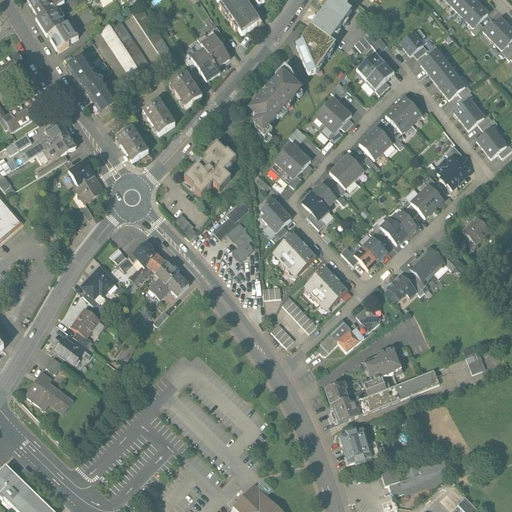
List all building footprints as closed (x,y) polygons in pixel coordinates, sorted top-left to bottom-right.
[(25,0),(37,19),(38,20),(53,10),(54,10),(54,11),(64,5),(60,0),(25,0)] [(217,0),(216,1),(220,6),(218,7),(236,33),(238,32),(241,37),(256,26),(255,25),(259,22),(247,5),(243,0),(217,0)] [(334,0),(312,30),(329,43),(351,13),(334,0)] [(455,0),(449,6),(457,14),(470,0),(455,0)] [(465,22),(479,7),(471,0),(470,0),(457,14),(465,22)] [(479,7),(465,22),(473,30),(479,24),(487,16),(479,7)] [(54,11),(54,10),(53,10),(38,20),(37,19),(35,21),(46,38),(48,37),(51,42),(50,43),(56,52),(57,52),(58,54),(69,47),(68,46),(78,40),(76,37),(74,33),(68,24),(64,27),(54,11)] [(142,10),(133,16),(138,25),(148,19),(142,10)] [(158,34),(148,19),(138,25),(148,41),(158,34)] [(483,29),(481,31),(485,35),(495,26),(491,21),(483,29)] [(495,26),(485,35),(493,44),(508,29),(499,21),(495,26)] [(151,69),(121,24),(112,30),(142,75),(151,69)] [(483,29),(479,24),(473,30),(471,33),(475,37),(481,31),(483,29)] [(142,75),(112,30),(109,25),(101,32),(136,86),(145,80),(142,75)] [(224,41),(216,29),(211,33),(214,38),(214,37),(219,45),(224,41)] [(511,33),(508,29),(493,44),(502,52),(510,44),(511,42),(511,33)] [(312,30),(311,30),(302,43),(300,41),(299,43),(296,44),(298,46),(296,47),(308,76),(308,77),(315,74),(314,72),(318,68),(319,68),(326,58),(325,57),(329,52),(330,53),(334,47),(329,43),(312,30)] [(425,39),(419,32),(413,36),(419,44),(425,39)] [(158,34),(148,41),(158,56),(168,50),(158,34)] [(367,35),(354,46),(361,55),(370,47),(375,43),(367,35)] [(419,44),(413,36),(400,47),(410,59),(413,57),(423,49),(419,44)] [(219,45),(214,37),(214,38),(201,46),(204,51),(216,70),(217,70),(230,61),(219,45)] [(378,56),(386,49),(379,40),(375,43),(370,47),(378,56)] [(502,52),(499,56),(503,60),(505,58),(511,50),(511,46),(510,44),(502,52)] [(330,53),(329,52),(325,57),(326,58),(319,68),(318,68),(314,72),(315,74),(308,77),(308,76),(302,79),(303,82),(315,110),(329,94),(333,90),(337,85),(346,75),(338,68),(348,57),(334,47),(330,53)] [(438,52),(435,47),(427,54),(425,55),(429,60),(436,54),(438,52)] [(423,49),(413,57),(416,62),(425,55),(427,54),(423,49)] [(168,50),(158,56),(162,61),(171,55),(168,50)] [(216,70),(204,51),(191,60),(196,68),(206,84),(220,74),(217,70),(216,70)] [(429,60),(420,66),(435,84),(450,72),(436,54),(429,60)] [(17,55),(0,66),(0,84),(26,69),(17,55)] [(191,60),(188,55),(183,59),(191,71),(196,68),(191,60)] [(374,56),(356,73),(366,83),(384,66),(374,56)] [(98,83),(82,59),(66,70),(83,94),(85,93),(101,118),(117,107),(100,82),(98,83)] [(366,83),(365,83),(366,84),(366,83),(375,93),(385,84),(394,76),(393,75),(393,76),(384,66),(384,65),(384,66),(366,83)] [(284,67),(275,78),(278,81),(275,84),(274,83),(257,103),(257,104),(255,107),(255,106),(252,109),(255,132),(264,140),(271,132),(272,132),(267,127),(271,123),(272,123),(279,115),(279,114),(285,108),(293,100),(292,99),(299,92),(296,89),(298,87),(296,85),(291,73),(284,67)] [(465,90),(450,72),(435,84),(449,102),(458,96),(465,90)] [(185,76),(170,86),(186,110),(201,100),(185,76)] [(299,92),(292,99),(293,100),(285,108),(279,114),(279,115),(272,123),(271,123),(267,127),(272,132),(271,132),(284,144),(289,139),(293,135),(297,130),(315,110),(303,82),(296,85),(298,87),(296,89),(299,92)] [(375,93),(379,98),(389,88),(385,84),(375,93)] [(346,93),(337,85),(333,90),(342,98),(346,93)] [(471,93),(467,88),(465,90),(458,96),(461,100),(469,94),(471,93)] [(333,90),(329,94),(338,102),(342,98),(333,90)] [(461,100),(457,104),(460,109),(469,102),(473,99),(469,94),(461,100)] [(6,120),(3,122),(8,131),(11,135),(51,110),(43,96),(19,111),(6,120)] [(332,100),(314,120),(324,129),(341,109),(332,100)] [(414,110),(404,100),(395,109),(411,126),(421,117),(414,110)] [(460,109),(453,114),(461,124),(476,111),(469,102),(460,109)] [(159,103),(144,113),(160,137),(175,127),(159,103)] [(428,116),(418,106),(414,110),(421,117),(424,120),(428,116)] [(324,129),(333,137),(338,133),(340,130),(348,121),(351,118),(341,109),(324,129)] [(411,126),(395,109),(385,118),(392,126),(401,136),(411,126)] [(6,120),(0,110),(0,123),(6,132),(8,131),(3,122),(6,120)] [(476,111),(461,124),(468,133),(477,126),(484,121),(476,111)] [(238,118),(221,135),(229,143),(246,126),(238,118)] [(484,121),(477,126),(481,131),(492,122),(488,118),(484,121)] [(324,129),(314,120),(310,125),(319,134),(324,129)] [(348,121),(340,130),(345,133),(353,125),(348,121)] [(492,122),(481,131),(484,136),(491,130),(497,126),(493,121),(492,122)] [(60,124),(53,128),(51,126),(46,129),(47,131),(45,133),(49,140),(47,141),(52,148),(68,138),(60,124)] [(401,136),(392,126),(387,130),(392,134),(400,143),(404,139),(401,136)] [(333,137),(324,129),(319,134),(329,142),(330,141),(333,137)] [(132,130),(116,141),(132,165),(148,155),(132,130)] [(305,138),(297,130),(293,135),(301,143),(302,143),(305,138)] [(391,146),(376,130),(367,138),(383,154),(391,146)] [(484,136),(476,142),(483,152),(499,140),(491,130),(484,136)] [(333,137),(330,141),(334,145),(342,136),(338,133),(333,137)] [(400,143),(392,134),(387,139),(400,152),(404,148),(400,143)] [(10,157),(31,144),(26,135),(4,149),(10,157)] [(293,135),(289,139),(297,147),(301,143),(293,135)] [(49,149),(44,152),(49,160),(58,155),(61,160),(64,158),(76,150),(68,138),(52,148),(49,149)] [(383,154),(367,138),(359,146),(374,162),(383,154)] [(499,140),(483,152),(491,161),(498,156),(506,149),(499,140)] [(44,142),(18,157),(23,165),(44,152),(49,149),(44,142)] [(216,146),(203,160),(206,162),(199,169),(197,167),(184,180),(193,189),(192,190),(201,199),(213,186),(219,192),(231,180),(224,174),(236,161),(227,153),(225,154),(216,146)] [(291,146),(273,166),(283,174),(301,154),(291,146)] [(511,152),(511,151),(509,147),(506,149),(498,156),(501,160),(511,152)] [(466,162),(453,148),(445,157),(450,162),(451,161),(458,169),(466,162)] [(283,174),(293,183),(297,178),(300,175),(308,166),(310,163),(301,154),(283,174)] [(58,155),(49,160),(47,165),(34,172),(38,179),(67,162),(64,158),(61,160),(58,155)] [(363,162),(357,156),(353,160),(361,169),(365,165),(363,162)] [(364,174),(348,157),(338,166),(354,182),(364,174)] [(379,171),(367,158),(363,162),(365,165),(375,175),(379,171)] [(450,162),(447,165),(445,162),(438,169),(440,172),(436,175),(441,179),(439,181),(445,187),(447,186),(452,191),(461,183),(459,182),(465,177),(458,169),(451,161),(450,162)] [(0,168),(0,167),(0,178),(11,172),(6,164),(0,168)] [(94,179),(84,164),(69,174),(77,189),(94,179)] [(283,174),(273,166),(269,170),(279,179),(283,174)] [(308,166),(300,175),(304,179),(312,170),(308,166)] [(354,182),(338,166),(329,174),(345,191),(354,182)] [(283,174),(279,179),(288,187),(289,187),(293,183),(283,174)] [(293,183),(289,187),(293,191),(301,182),(297,178),(293,183)] [(77,189),(75,190),(85,206),(103,194),(94,179),(77,189)] [(259,180),(256,184),(266,193),(269,189),(259,180)] [(425,184),(428,187),(438,197),(442,193),(430,180),(425,184)] [(346,194),(337,185),(333,189),(335,191),(341,198),(346,194)] [(336,201),(322,186),(317,191),(317,190),(311,195),(326,210),(336,201)] [(428,187),(419,196),(434,211),(443,203),(438,197),(428,187)] [(341,198),(335,191),(331,195),(343,209),(348,204),(341,198)] [(326,210),(311,195),(306,200),(306,201),(302,206),(311,215),(318,223),(320,221),(328,213),(326,210)] [(434,211),(419,196),(410,205),(424,220),(434,211)] [(0,244),(22,225),(0,199),(0,244)] [(275,235),(291,221),(273,202),(260,214),(264,218),(261,220),(267,227),(275,235)] [(229,219),(213,233),(221,241),(226,236),(233,244),(240,237),(245,233),(237,223),(248,213),(248,209),(242,203),(226,217),(229,219)] [(414,218),(403,207),(399,211),(402,214),(410,222),(414,218)] [(78,218),(69,224),(75,234),(84,228),(83,226),(93,219),(86,209),(76,215),(78,218)] [(393,223),(392,223),(406,237),(416,228),(410,222),(402,214),(393,223)] [(181,215),(173,224),(178,228),(185,220),(185,219),(181,215)] [(318,223),(311,215),(306,219),(318,232),(324,227),(320,221),(318,223)] [(476,219),(462,233),(469,240),(476,247),(476,246),(490,233),(476,219)] [(178,228),(177,228),(182,232),(189,224),(185,220),(178,228)] [(406,237),(392,223),(393,223),(390,220),(380,230),(388,239),(396,247),(406,237)] [(182,232),(186,236),(192,230),(193,228),(189,224),(182,232)] [(380,230),(376,226),(372,230),(373,231),(384,243),(388,239),(380,230)] [(275,235),(267,227),(262,232),(270,240),(275,235)] [(70,228),(60,234),(66,243),(76,237),(70,228)] [(186,236),(184,238),(189,242),(196,234),(192,230),(186,236)] [(384,243),(373,231),(369,235),(381,248),(385,244),(384,243)] [(253,251),(240,237),(234,243),(239,249),(235,252),(236,253),(234,254),(233,255),(233,258),(237,262),(240,262),(243,260),(244,261),(253,251)] [(302,246),(293,237),(275,253),(281,260),(279,262),(289,273),(291,270),(297,277),(315,260),(306,251),(307,250),(303,246),(302,246)] [(387,255),(372,240),(362,249),(377,264),(387,255)] [(469,240),(464,245),(472,253),(477,248),(476,246),(476,247),(469,240)] [(146,244),(140,249),(139,248),(135,251),(136,253),(132,257),(136,261),(142,268),(144,270),(146,267),(155,255),(146,244)] [(377,264),(362,249),(353,258),(358,263),(368,273),(377,264)] [(118,250),(109,258),(113,262),(114,261),(122,254),(118,250)] [(353,258),(346,250),(340,255),(353,268),(358,263),(353,258)] [(444,266),(429,250),(419,260),(434,276),(444,266)] [(122,254),(114,261),(117,266),(126,258),(122,254)] [(166,264),(155,255),(146,267),(150,270),(157,276),(166,264)] [(132,257),(119,268),(124,273),(135,263),(134,262),(136,261),(132,257)] [(419,260),(409,269),(417,278),(424,285),(434,276),(419,260)] [(157,276),(155,277),(159,281),(146,295),(152,301),(177,276),(166,264),(157,276)] [(142,268),(129,279),(133,283),(144,270),(142,268)] [(99,270),(92,277),(92,278),(89,281),(88,281),(81,288),(93,300),(103,290),(106,293),(115,285),(99,270)] [(150,270),(144,277),(151,282),(155,277),(157,276),(150,270)] [(333,280),(324,270),(307,287),(313,293),(310,296),(320,306),(323,304),(329,310),(347,294),(338,284),(338,283),(334,279),(333,280)] [(177,276),(152,301),(154,303),(157,306),(171,292),(177,298),(188,287),(177,276)] [(400,278),(387,290),(398,302),(405,295),(410,299),(415,294),(407,285),(400,278)] [(417,278),(413,282),(421,291),(426,287),(424,285),(417,278)] [(413,282),(412,281),(407,285),(415,294),(420,298),(424,294),(421,291),(413,282)] [(279,289),(262,291),(263,302),(281,300),(279,289)] [(316,328),(289,299),(281,307),(308,335),(316,328)] [(362,326),(368,334),(379,325),(380,321),(376,317),(373,317),(366,309),(355,318),(362,326)] [(99,322),(85,311),(71,329),(77,334),(86,340),(99,322)] [(164,313),(153,325),(157,329),(168,317),(164,313)] [(343,324),(320,346),(324,350),(319,355),(322,357),(325,358),(338,345),(337,344),(350,333),(343,324)] [(294,342),(278,326),(270,333),(286,349),(294,342)] [(362,339),(368,334),(362,326),(356,331),(362,339)] [(356,331),(351,335),(359,344),(363,340),(362,339),(356,331)] [(346,355),(359,344),(351,335),(350,333),(337,344),(338,345),(346,355)] [(86,340),(77,334),(73,340),(78,343),(86,349),(90,343),(86,340)] [(74,348),(64,341),(55,354),(73,367),(81,356),(83,355),(74,348)] [(86,349),(78,343),(74,348),(83,355),(81,356),(87,361),(92,354),(86,349)] [(320,346),(311,354),(315,359),(319,355),(324,350),(320,346)] [(380,361),(365,367),(371,384),(363,387),(368,399),(386,391),(382,381),(394,376),(393,374),(401,371),(393,352),(379,358),(380,361)] [(476,356),(465,360),(472,377),(482,373),(476,356)] [(62,367),(52,360),(45,370),(55,377),(62,367)] [(366,399),(354,404),(360,418),(438,387),(433,373),(386,391),(368,399),(366,399)] [(51,382),(45,377),(39,385),(36,383),(25,398),(39,408),(44,401),(63,416),(62,417),(63,417),(73,403),(70,401),(69,402),(48,387),(51,382)] [(344,385),(325,391),(330,407),(347,402),(348,406),(354,404),(366,399),(363,393),(346,399),(344,393),(346,392),(344,385)] [(347,402),(330,407),(338,426),(360,418),(354,404),(348,406),(347,402)] [(366,446),(362,433),(356,435),(355,432),(346,435),(347,438),(338,440),(341,448),(342,447),(346,460),(345,460),(347,468),(355,465),(356,467),(365,465),(364,462),(380,458),(376,443),(366,446)] [(442,457),(418,465),(421,477),(426,489),(450,482),(442,457)] [(405,482),(421,477),(418,465),(401,470),(405,482)] [(50,511),(5,468),(0,473),(0,500),(3,503),(4,502),(14,511),(50,511)] [(395,471),(381,476),(385,489),(389,487),(400,484),(395,471)] [(405,482),(400,484),(403,496),(404,497),(426,489),(421,477),(405,482)] [(400,484),(389,487),(393,499),(403,496),(400,484)] [(239,503),(238,504),(239,504),(230,511),(278,511),(259,494),(259,495),(253,501),(247,495),(239,503)] [(476,511),(465,500),(462,503),(457,507),(462,511),(476,511)]
